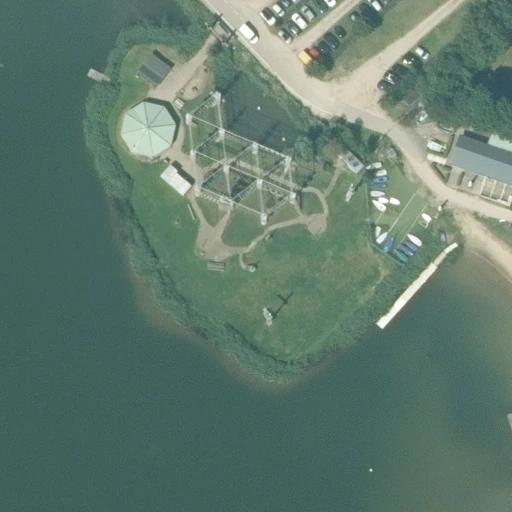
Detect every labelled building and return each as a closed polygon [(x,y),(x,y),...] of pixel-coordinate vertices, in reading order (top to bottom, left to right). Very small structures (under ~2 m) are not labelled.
[(150,55),(136,76),(156,90),(170,70),(150,55)] [(417,89),(403,101),(409,109),(424,96),(417,89)] [(125,116),(120,137),(132,155),(153,160),(171,148),(176,127),(164,109),(143,104),(125,116)] [(511,130),(494,125),(486,148),(461,139),(453,162),(511,182),(511,130)] [(328,136),(323,141),(329,147),(357,174),(364,168),(330,134),(328,136)] [(170,167),(160,179),(183,198),(191,188),(176,175),(178,174),(170,167)]
